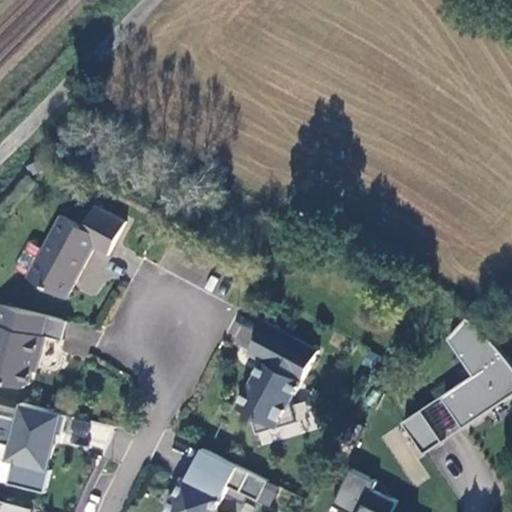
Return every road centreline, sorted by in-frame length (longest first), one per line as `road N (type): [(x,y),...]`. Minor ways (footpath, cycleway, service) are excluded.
road 1 (unclassified): [(0,154),(149,0)]
road 2 (residential): [(111,511),(191,317)]
